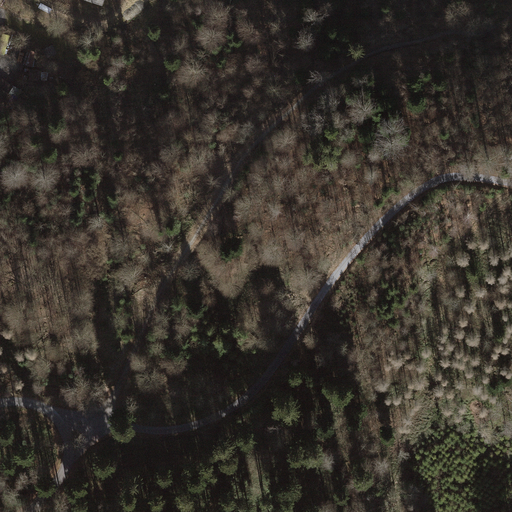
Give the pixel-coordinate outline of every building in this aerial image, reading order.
[(10,36),(3,34),(0,44),(0,54),(5,56),(10,36)] [(53,46),(46,49),(50,58),(57,55),(53,46)] [(37,53),(28,50),(23,64),(33,67),(37,53)] [(42,70),(29,70),(29,85),(42,85),(42,70)] [(0,104),(4,107),(12,95),(8,92),(13,85),(3,78),(0,82),(0,104)]
